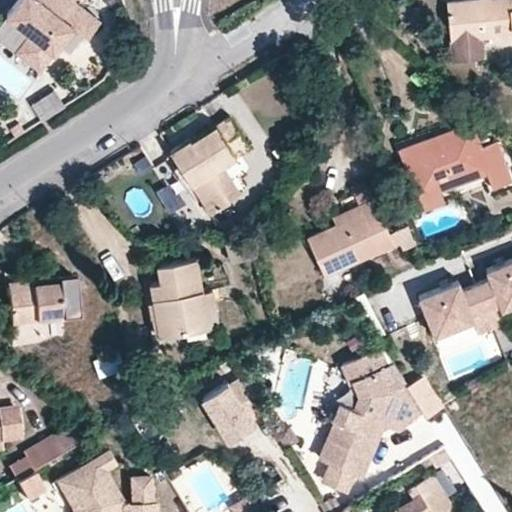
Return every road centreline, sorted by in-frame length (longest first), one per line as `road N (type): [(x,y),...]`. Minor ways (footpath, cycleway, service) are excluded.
road 1 (tertiary): [(175,0),(173,58),(158,85),(0,189)]
road 2 (unknown): [(165,77),(282,12)]
